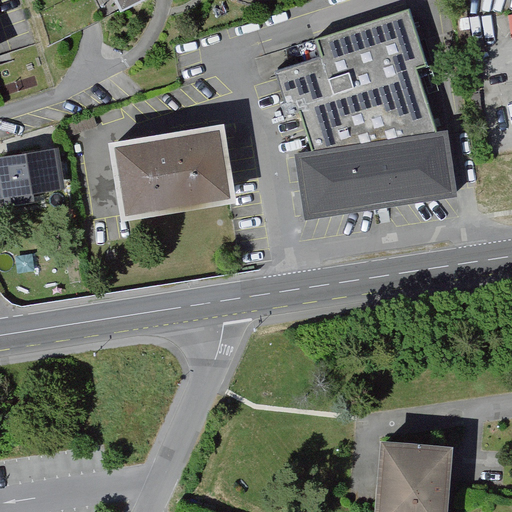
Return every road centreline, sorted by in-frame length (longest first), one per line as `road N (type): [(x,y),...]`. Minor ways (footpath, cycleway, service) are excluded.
road 1 (primary): [(511,254),(227,300)]
road 2 (residential): [(227,300),(208,381),(149,511)]
road 3 (primary): [(227,300),(6,333)]
